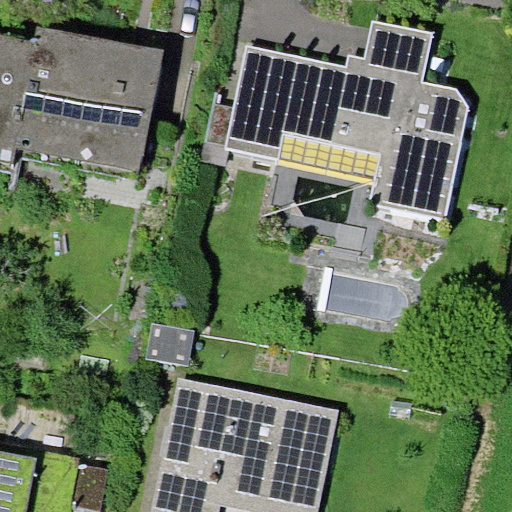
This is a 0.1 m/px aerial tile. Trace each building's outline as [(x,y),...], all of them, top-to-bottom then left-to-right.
[(372,33),(362,81),(242,57),(230,117),(208,114),(200,152),(222,156),(221,160),(273,171),(279,144),(376,165),(365,214),(440,230),(456,154),(453,153),(460,120),(450,104),(416,97),(427,45),(372,33)] [(13,164),(16,148),(76,160),(96,57),(34,45),(31,61),(11,164),(13,164)] [(0,54),(0,161),(11,164),(31,61),(0,54)] [(76,160),(137,172),(157,69),(96,57),(76,160)] [(312,504),(328,425),(178,394),(153,511),(210,511),(217,484),(312,504)] [(86,511),(93,476),(0,459),(0,511),(86,511)]
